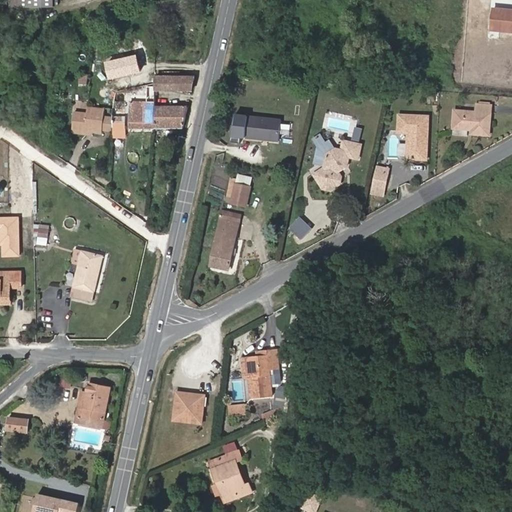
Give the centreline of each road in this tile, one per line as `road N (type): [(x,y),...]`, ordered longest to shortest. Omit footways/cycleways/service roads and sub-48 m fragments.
road 1 (tertiary): [(511,148),(207,318)]
road 2 (secondary): [(160,312),(230,0)]
road 3 (track): [(0,129),(174,251)]
road 4 (secondary): [(115,511),(150,355)]
